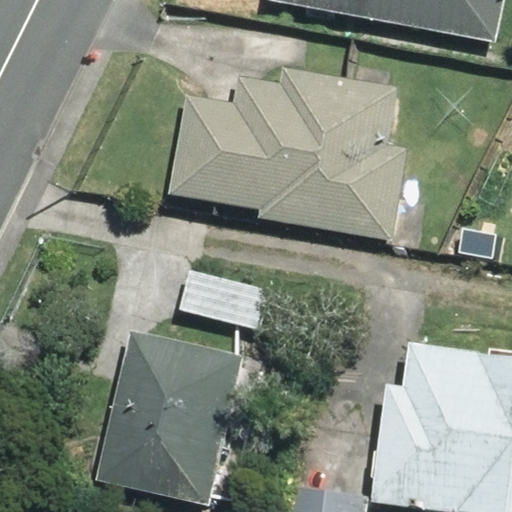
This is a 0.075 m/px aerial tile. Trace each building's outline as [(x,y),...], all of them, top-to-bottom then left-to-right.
[(272,0),(272,5),(500,44),(507,0),(272,0)] [(185,99),(172,200),(261,211),(259,226),(396,244),(408,153),(393,151),(401,88),(290,73),(288,89),(245,83),(242,107),(185,99)] [(249,288),(192,274),(183,313),(240,327),(249,288)] [(250,360),(137,334),(101,485),(214,511),(250,360)] [(393,392),(378,508),(406,511),(511,511),(511,361),(414,350),(408,394),(393,392)] [(363,511),(364,494),(289,492),(288,511),(363,511)]
